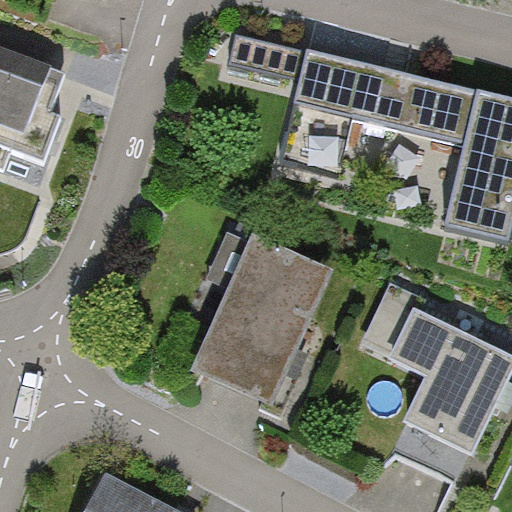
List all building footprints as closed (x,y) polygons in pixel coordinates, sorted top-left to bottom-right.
[(0,186),(43,202),(93,64),(0,30),(0,186)] [(511,104),(311,58),(287,163),(341,176),(354,122),(470,149),(451,231),(511,245),(511,104)] [(316,285),(233,248),(175,382),(258,418),(316,285)] [(511,373),(511,367),(400,313),(373,369),(408,386),(393,436),(465,471),(511,373)] [(148,511),(99,486),(84,511),(148,511)]
